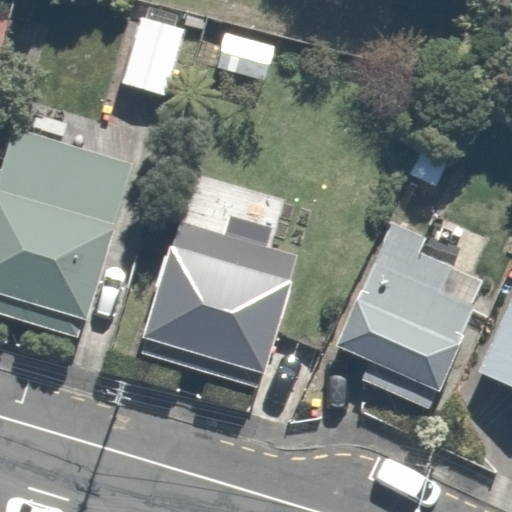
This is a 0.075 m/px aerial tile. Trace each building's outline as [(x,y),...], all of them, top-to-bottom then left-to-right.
[(212,0),(211,10),(286,21),(289,0),(212,0)] [(125,13),(109,79),(102,81),(118,155),(153,147),(141,89),(158,93),(174,24),(125,13)] [(211,27),(202,72),(265,85),(274,41),(211,27)] [(0,318),(75,339),(115,194),(131,199),(139,168),(0,129),(0,318)] [(251,390),(288,247),(262,240),(266,222),(221,211),(216,228),(158,213),(121,356),(251,390)] [(425,420),(501,243),(431,213),(422,234),(374,213),(318,343),(357,359),(346,386),(425,420)] [(511,258),(464,368),(511,388),(511,258)]
